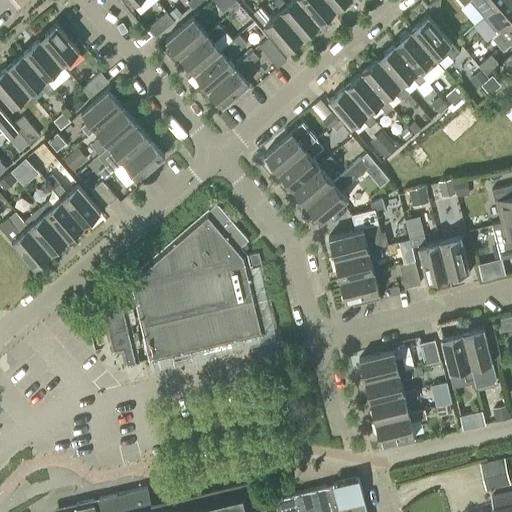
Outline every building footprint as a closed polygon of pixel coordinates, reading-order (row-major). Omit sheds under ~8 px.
[(301,0),(291,0),(287,4),(283,0),(272,0),(280,9),(303,36),(320,22),(301,0)] [(336,8),(329,0),(301,0),(320,22),(336,8)] [(472,0),(485,14),(501,0),(472,0)] [(511,0),(501,0),(485,14),(500,31),(496,34),(507,46),(511,42),(511,0)] [(280,9),(270,18),(260,6),(253,12),(286,50),(303,36),(280,9)] [(180,14),(175,8),(169,13),(174,19),(180,14)] [(156,36),(174,20),(167,11),(148,26),(156,36)] [(411,29),(438,60),(448,51),(452,56),(458,51),(450,41),(451,41),(428,14),(411,29)] [(218,22),(206,32),(192,16),(166,38),(180,55),(219,22),(218,22)] [(225,30),(219,22),(180,55),(194,72),(221,49),(213,40),(225,30)] [(40,37),(62,64),(79,49),(57,23),(40,37)] [(438,60),(411,29),(394,43),(421,74),(438,60)] [(239,33),(221,49),(194,72),(208,88),(235,65),(229,58),(248,43),(239,33)] [(40,37),(23,51),(54,87),(46,78),(62,64),(40,37)] [(270,37),(261,45),(279,66),(288,59),(270,37)] [(394,43),(378,56),(401,83),(411,75),(419,84),(425,79),(421,74),(394,43)] [(235,65),(208,88),(223,105),(249,82),(240,72),(259,56),(252,50),(247,54),(235,65)] [(54,87),(23,51),(7,65),(29,92),(39,83),(47,92),(54,87)] [(490,53),(478,64),(486,74),(499,63),(490,53)] [(378,56),(361,70),(392,107),(384,97),(394,89),(402,98),(409,93),(401,83),(378,56)] [(29,92),(7,65),(0,70),(0,91),(12,106),(29,92)] [(361,70),(345,84),(368,111),(378,103),(386,112),(392,107),(361,70)] [(109,80),(101,71),(82,87),(90,97),(109,80)] [(486,80),(480,72),(469,79),(476,88),(479,86),(486,80)] [(497,89),(489,80),(481,87),(489,96),(497,89)] [(368,111),(345,84),(328,99),(351,126),(361,117),(369,126),(376,121),(368,111)] [(456,85),(445,95),(452,104),(464,95),(456,85)] [(95,128),(122,105),(108,88),(81,111),(88,120),(81,126),(88,134),(95,128)] [(76,92),(67,101),(74,110),(84,101),(76,92)] [(447,107),(439,97),(431,104),(440,113),(447,107)] [(95,128),(101,134),(91,142),(100,152),(136,121),(122,105),(95,128)] [(0,125),(10,137),(18,131),(13,124),(0,108),(0,125)] [(330,111),(321,119),(328,127),(337,120),(330,111)] [(70,120),(63,112),(53,120),(60,129),(70,120)] [(23,115),(13,124),(18,131),(30,143),(40,135),(23,115)] [(303,120),(291,130),(264,153),(278,170),(305,147),(297,137),(309,127),(303,120)] [(100,152),(100,153),(98,154),(106,164),(99,170),(105,177),(123,161),(150,138),(136,121),(100,152)] [(337,121),(330,127),(334,132),(341,126),(337,121)] [(414,121),(408,125),(414,132),(420,127),(414,121)] [(411,135),(405,128),(399,133),(405,140),(411,135)] [(395,146),(383,131),(373,140),(384,154),(395,146)] [(57,132),(48,140),(57,151),(66,143),(57,132)] [(150,138),(123,161),(138,178),(164,155),(150,138)] [(315,139),(305,147),(278,170),(292,187),(319,164),(311,154),(320,146),(315,139)] [(64,159),(74,171),(85,161),(75,150),(64,159)] [(333,180),(306,203),(321,220),(348,197),(340,189),(367,167),(375,176),(381,171),(365,152),(333,180)] [(328,156),(319,164),(292,187),(306,203),(333,180),(325,171),(335,163),(328,156)] [(17,164),(11,170),(10,171),(18,180),(25,173),(17,164)] [(0,182),(4,188),(15,179),(9,171),(0,178),(0,182)] [(45,179),(53,188),(59,182),(52,173),(45,179)] [(117,196),(102,179),(91,189),(105,205),(117,196)] [(454,194),(451,179),(438,182),(441,197),(454,194)] [(468,195),(465,180),(453,182),(456,198),(468,195)] [(78,183),(67,192),(59,182),(53,188),(61,197),(84,224),(101,209),(78,183)] [(511,183),(492,188),(495,200),(497,200),(502,222),(511,219),(511,183)] [(426,200),(423,187),(409,191),(412,204),(426,200)] [(370,203),(372,208),(374,208),(376,213),(386,210),(382,196),(370,203)] [(61,197),(45,211),(67,238),(84,224),(61,197)] [(208,209),(131,276),(151,358),(173,353),(175,364),(191,360),(189,349),(265,331),(250,268),(262,265),(259,252),(247,255),(247,254),(242,249),(249,244),(246,240),(249,237),(218,201),(208,210),(208,209)] [(67,238),(45,211),(40,206),(24,220),(28,225),(51,252),(67,238)] [(351,213),(355,229),(329,236),(334,257),(380,245),(387,244),(384,231),(381,232),(376,213),(374,208),(372,208),(351,213)] [(28,225),(20,232),(7,216),(0,222),(0,226),(34,266),(51,252),(28,225)] [(511,219),(502,222),(492,224),(501,258),(511,255),(511,219)] [(439,240),(426,243),(424,233),(409,237),(411,246),(417,244),(426,279),(448,274),(439,240)] [(439,240),(448,274),(469,269),(461,235),(439,240)] [(398,242),(403,262),(414,259),(409,239),(398,242)] [(382,254),(380,245),(334,257),(339,278),(374,269),(370,257),(382,254)] [(405,286),(420,282),(414,259),(403,262),(399,263),(405,286)] [(379,291),(374,269),(339,278),(345,300),(352,298),(353,304),(380,297),(379,291)] [(383,290),(385,296),(400,293),(398,285),(387,287),(388,289),(383,290)] [(139,361),(130,323),(122,288),(101,305),(112,351),(122,349),(125,365),(139,361)] [(511,315),(497,319),(499,330),(511,327),(511,315)] [(462,331),(474,378),(495,373),(492,360),(484,326),(462,331)] [(474,378),(462,331),(440,337),(449,371),(463,368),(465,380),(474,378)] [(419,342),(424,364),(440,360),(435,339),(419,342)] [(409,345),(393,349),(359,357),(364,379),(398,370),(395,357),(411,353),(409,345)] [(398,370),(364,379),(369,400),(404,391),(400,378),(423,373),(421,365),(398,370)] [(404,391),(369,400),(375,421),(409,412),(409,411),(406,399),(418,396),(416,388),(404,391)] [(436,395),(438,406),(449,403),(451,403),(448,392),(436,395)] [(451,411),(449,403),(438,406),(436,406),(438,414),(451,411)] [(510,416),(507,404),(493,408),(496,420),(510,416)] [(409,411),(409,412),(375,421),(380,442),(414,434),(411,420),(426,416),(424,408),(409,411)] [(481,413),(469,416),(472,428),(484,425),(481,413)] [(485,489),(509,483),(504,459),(480,464),(485,489)] [(367,511),(359,477),(273,497),(276,511),(367,511)] [(267,511),(265,501),(247,505),(242,485),(153,506),(148,485),(77,502),(77,505),(57,509),(57,511),(267,511)] [(511,511),(511,491),(491,496),(494,511),(511,511)]
